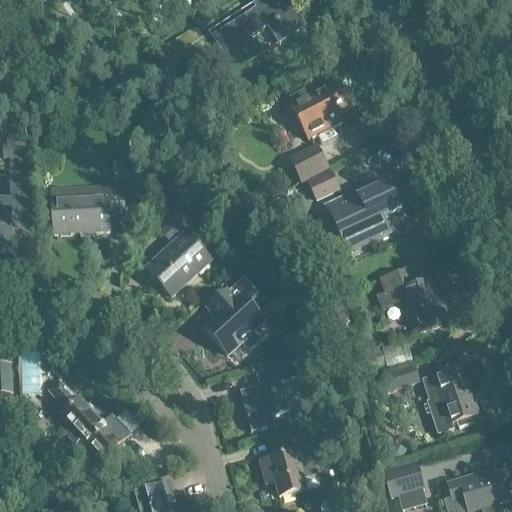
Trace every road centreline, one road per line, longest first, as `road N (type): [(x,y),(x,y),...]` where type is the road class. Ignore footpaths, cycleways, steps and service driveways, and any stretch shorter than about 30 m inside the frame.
road 1 (unclassified): [(374,0),(468,169),(511,274)]
road 2 (residential): [(210,463),(188,385),(143,331),(116,311),(69,308)]
road 3 (residential): [(210,463),(69,308)]
